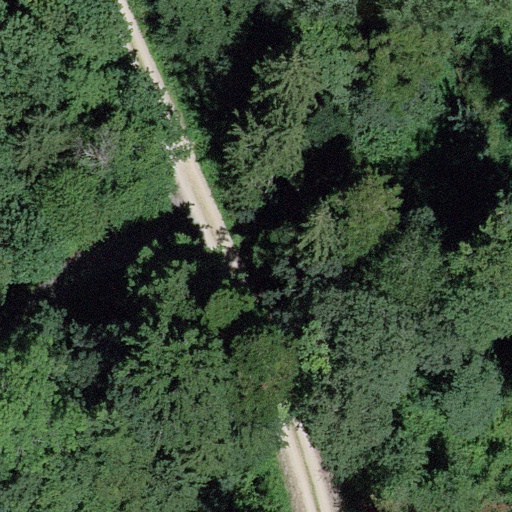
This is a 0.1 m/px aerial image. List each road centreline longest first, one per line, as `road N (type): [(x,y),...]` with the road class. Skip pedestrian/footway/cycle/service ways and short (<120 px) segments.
road 1 (track): [(118,0),(322,511)]
road 2 (track): [(207,215),(75,274),(0,373)]
